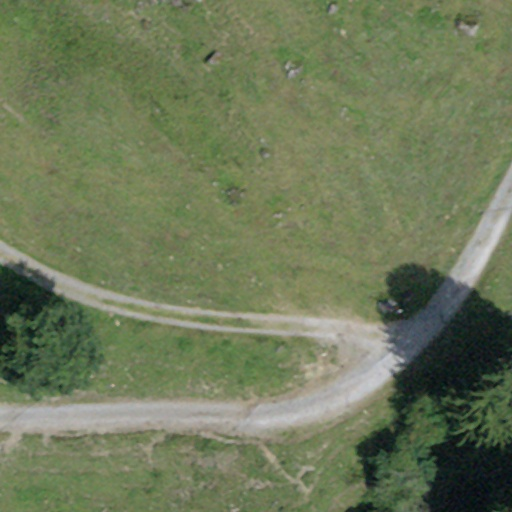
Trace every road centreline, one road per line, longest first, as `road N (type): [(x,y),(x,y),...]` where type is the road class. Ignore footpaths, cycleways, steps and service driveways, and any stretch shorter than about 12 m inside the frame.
road 1 (track): [(0,414),(305,405),(375,375),(422,335)]
road 2 (track): [(0,254),(96,296),(183,314),(422,335)]
road 3 (track): [(422,335),(511,170)]
